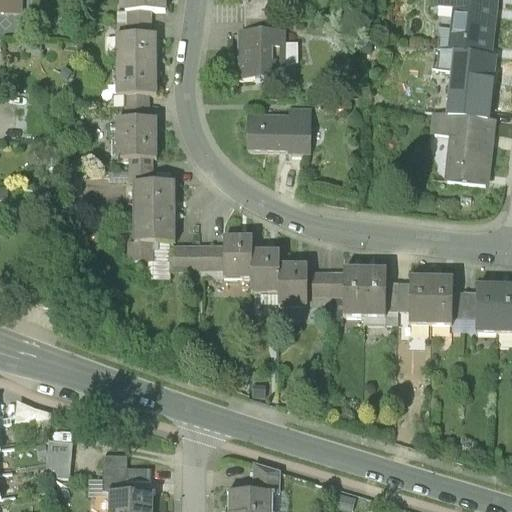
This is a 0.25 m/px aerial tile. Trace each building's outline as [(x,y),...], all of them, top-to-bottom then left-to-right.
[(163,19),(163,0),(122,0),(123,19),(163,19)] [(240,0),(241,10),(274,10),(274,0),(240,0)] [(498,0),(433,0),(433,12),(451,14),(446,56),(491,61),(498,0)] [(155,63),(154,32),(113,32),(113,63),(155,63)] [(285,88),(285,40),(236,40),(236,89),(285,88)] [(497,62),(491,61),(446,56),(432,55),(430,76),(449,78),(444,122),(490,127),(497,62)] [(155,94),(155,63),(113,63),(113,94),(155,94)] [(245,124),(245,162),(310,162),(310,115),(288,115),(288,124),(245,124)] [(112,159),(155,159),(155,116),(112,116),(112,159)] [(495,127),(490,127),(444,122),(432,120),(430,140),(447,142),(443,187),(488,192),(495,127)] [(130,180),(131,211),(172,211),(172,179),(130,180)] [(131,211),(131,242),(168,242),(172,242),(172,211),(131,211)] [(219,235),(219,247),(220,272),(220,277),(249,277),(249,249),(249,235),(219,235)] [(168,273),(168,248),(168,242),(131,242),(120,243),(120,262),(144,262),(144,288),(169,288),(168,273)] [(219,247),(168,248),(168,273),(220,272),(219,247)] [(275,248),(249,249),(249,277),(249,293),(275,292),(275,263),(275,248)] [(304,262),(275,263),(275,292),(275,307),(304,307),(304,299),(304,274),(304,262)] [(361,266),(339,266),(340,273),(340,298),(340,318),(362,318),(361,266)] [(384,266),(361,266),(362,318),(385,318),(385,312),(385,283),(384,266)] [(340,273),(304,274),(304,299),(340,298),(340,273)] [(429,273),(408,273),(408,283),(408,312),(408,324),(429,324),(429,273)] [(451,273),(429,273),(429,324),(451,324),(451,293),(451,273)] [(497,281),(474,281),(474,293),(474,331),(496,331),(497,281)] [(511,281),(497,281),(496,331),(511,331),(511,281)] [(408,283),(385,283),(385,312),(408,312),(408,283)] [(474,293),(451,293),(451,324),(451,331),(474,331),(474,293)] [(45,478),(67,480),(71,444),(48,442),(45,478)] [(101,492),(106,492),(125,492),(125,483),(150,483),(150,470),(125,469),(125,457),(101,457),(101,492)] [(250,464),(251,491),(270,491),(278,491),(278,472),(250,464)] [(251,491),(225,491),(225,511),(270,511),(270,491),(251,491)] [(125,492),(106,492),(105,511),(150,511),(151,493),(125,492)]
